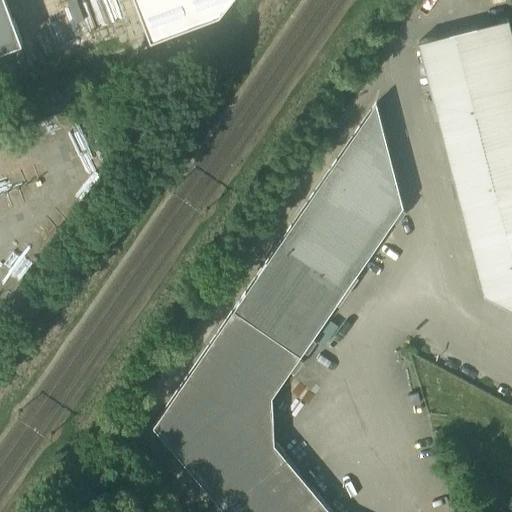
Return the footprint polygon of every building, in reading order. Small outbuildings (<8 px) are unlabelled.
[(0,0),(0,49),(22,41),(6,0),(0,0)] [(227,0),(136,0),(150,37),(218,12),(227,0)] [(437,119),(511,99),(511,35),(508,18),(417,41),(437,119)] [(511,182),(511,99),(437,119),(457,197),(511,182)] [(376,101),(326,172),(394,219),(403,206),(376,101)] [(394,219),(326,172),(280,240),(347,286),(394,219)] [(511,182),(457,197),(477,275),(511,265),(511,182)] [(280,240),(233,308),(300,354),(347,286),(280,240)] [(511,265),(477,275),(482,294),(511,310),(511,265)] [(300,354),(233,308),(152,425),(222,509),(285,456),(273,442),(272,396),(300,354)] [(331,511),(285,456),(222,509),(225,511),(331,511)]
